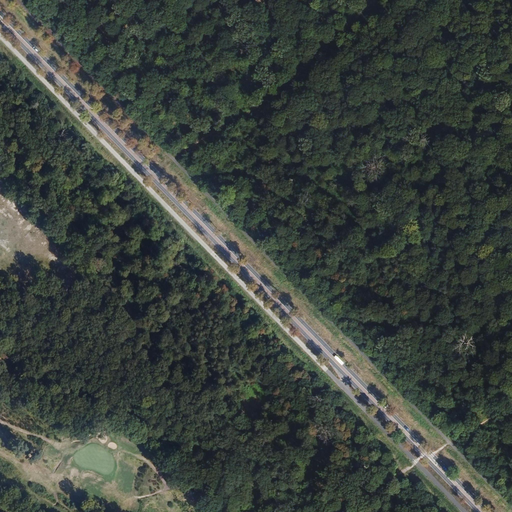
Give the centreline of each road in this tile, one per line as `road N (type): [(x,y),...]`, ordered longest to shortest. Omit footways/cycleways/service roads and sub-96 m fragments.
road 1 (primary): [(487,511),(0,13)]
road 2 (primary): [(0,22),(477,511)]
road 3 (track): [(348,0),(153,170)]
